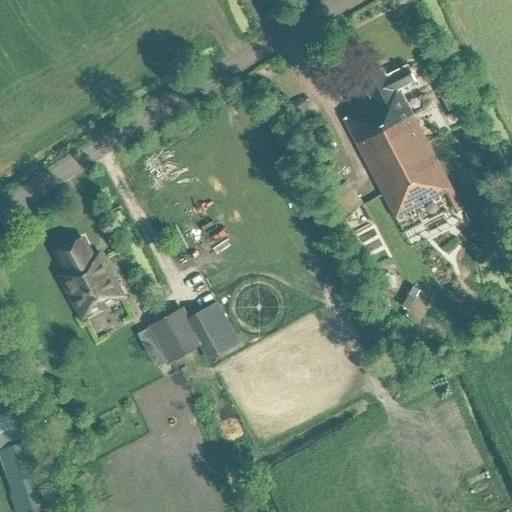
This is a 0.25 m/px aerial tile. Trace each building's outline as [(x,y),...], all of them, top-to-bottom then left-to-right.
[(415,80),(407,66),(386,77),(382,68),(361,79),(374,103),(343,119),(395,220),(452,191),(400,88),(415,80)] [(449,80),(443,68),(431,74),(437,86),(449,80)] [(489,164),(483,167),(487,175),(493,171),(489,164)] [(350,211),(363,198),(350,183),(336,196),(350,211)] [(96,261),(83,238),(56,253),(68,276),(62,279),(83,317),(123,295),(102,257),(96,261)] [(408,310),(420,289),(413,285),(401,306),(408,310)] [(208,361),(240,343),(216,301),(189,317),(183,306),(148,325),(149,327),(137,334),(156,367),(168,360),(169,361),(199,345),(208,361)] [(0,432),(16,424),(2,393),(0,393),(0,432)]
